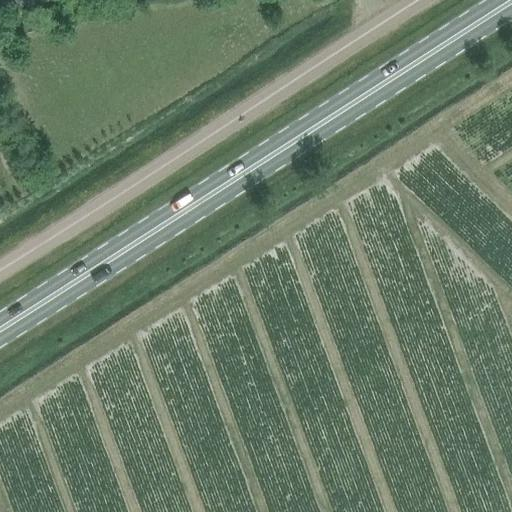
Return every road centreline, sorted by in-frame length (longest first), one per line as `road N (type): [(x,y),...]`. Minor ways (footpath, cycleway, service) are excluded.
road 1 (primary): [(0,330),(511,2)]
road 2 (unclassified): [(418,0),(0,270)]
